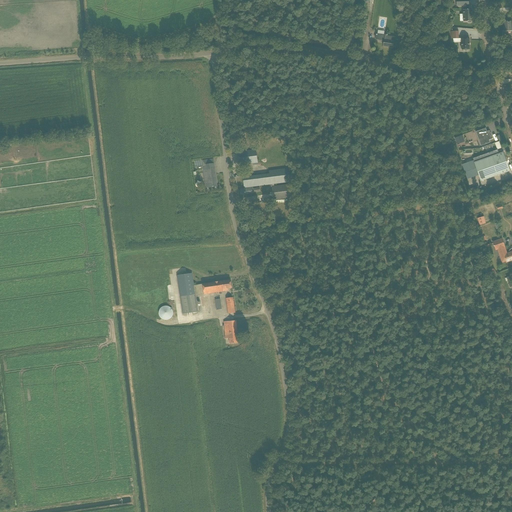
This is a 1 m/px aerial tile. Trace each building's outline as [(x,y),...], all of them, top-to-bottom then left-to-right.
[(468,0),(456,0),(456,6),(463,6),(463,22),(467,22),(468,23),(471,23),(471,22),(472,22),(472,10),(468,10),(469,6),(468,0)] [(505,35),(506,42),(506,41),(510,41),(511,42),(511,41),(511,40),(511,19),(510,18),(507,18),(507,20),(502,20),(502,26),(504,25),(504,31),(502,31),(503,35),(505,35)] [(383,46),(392,48),(394,41),(393,41),(394,37),(387,36),(387,35),(377,34),(376,34),(375,39),(384,41),(383,46)] [(469,38),(461,39),(461,42),(462,50),(470,50),(469,38)] [(486,128),(476,132),(479,140),(482,138),(485,145),(490,143),(489,140),(493,139),(491,134),(491,135),(489,131),(487,132),(486,128)] [(245,151),(240,152),(241,165),(253,163),(253,165),(257,165),(258,164),(256,151),(256,150),(245,151)] [(497,150),(473,159),(473,161),(474,163),(476,168),(479,175),(481,181),(510,171),(508,165),(507,166),(506,163),(507,162),(503,153),(499,154),(497,150)] [(208,160),(202,161),(205,182),(208,182),(209,187),(212,187),(217,186),(214,164),(213,159),(208,160)] [(468,163),(462,165),(465,172),(467,180),(479,175),(476,168),(474,163),(473,161),(468,163)] [(274,170),(269,171),(269,172),(270,174),(271,184),(271,187),(272,187),(274,200),(291,198),(290,184),(274,186),(274,184),(289,182),(288,169),(274,170)] [(258,176),(243,178),(244,188),(259,186),(258,176)] [(484,217),(477,218),(479,225),(485,223),(484,217)] [(498,250),(502,263),(506,262),(506,263),(511,260),(511,251),(507,254),(504,247),(505,247),(502,239),(492,242),(495,251),(498,250)] [(177,276),(182,314),(198,312),(195,295),(228,290),(228,289),(232,288),(231,280),(194,285),(192,273),(177,276)] [(226,299),(228,314),(235,313),(233,298),(226,299)] [(164,320),(166,320),(167,320),(168,320),(170,319),(171,318),(172,316),(173,315),(173,314),(173,311),(172,311),(172,309),(171,308),(170,308),(168,307),(167,306),(166,306),(164,306),(162,307),(161,308),(160,309),(159,310),(159,311),(159,313),(159,314),(159,316),(160,317),(161,318),(162,319),(163,320),(164,320)] [(229,338),(230,344),(238,343),(236,321),(224,322),(226,338),(229,338)]
